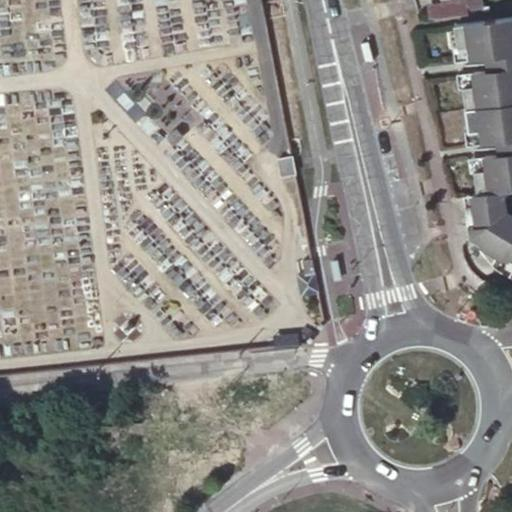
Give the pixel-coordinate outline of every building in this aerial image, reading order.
[(436,15),(436,18),(468,14),(466,0),(442,0),(443,2),(437,3),(437,7),(429,8),(430,16),(436,15)] [(468,0),(470,8),(482,7),(481,0),(468,0)] [(511,13),(457,21),(460,44),(467,43),(469,55),(483,53),(511,49),(511,13)] [(467,43),(460,44),(451,45),(453,57),(469,55),(467,43)] [(511,49),(483,53),(484,65),(511,61),(511,49)] [(467,104),(511,97),(511,61),(484,65),(470,67),(472,79),(464,80),(467,104)] [(472,79),(470,67),(454,68),(456,81),(464,80),(472,79)] [(511,97),(467,104),(470,126),(478,125),(479,137),(494,135),(503,134),(511,132),(511,97)] [(478,125),(470,126),(461,127),(463,139),(479,137),(478,125)] [(511,132),(503,134),(494,135),(495,146),(495,147),(511,143),(511,132)] [(475,165),(476,173),(478,185),(505,182),(511,180),(511,143),(495,147),(494,147),(481,148),(482,161),(475,161),(475,165)] [(481,148),(464,150),(466,162),(466,163),(475,161),(482,161),(481,148)] [(297,174),(294,157),(278,160),(281,177),(297,174)] [(479,222),(471,229),(482,235),(508,199),(505,182),(478,185),(473,186),(476,197),(466,198),(469,215),(477,213),(479,222)] [(473,186),(467,187),(464,187),(465,190),(466,198),(476,197),(473,186)] [(511,201),(508,199),(482,235),(506,249),(509,244),(511,245),(511,201)] [(477,213),(469,215),(471,229),(479,222),(477,213)] [(318,289),(312,257),(303,258),(306,272),(298,273),(301,292),(318,289)] [(273,339),(274,347),(309,344),(309,336),(273,339)] [(193,455),(245,449),(243,438),(263,428),(261,424),(279,414),(261,378),(245,388),(240,380),(213,383),(239,434),(192,438),(193,455)] [(169,388),(172,420),(173,433),(202,430),(198,385),(169,388)] [(60,465),(58,446),(6,452),(8,471),(60,465)] [(90,464),(89,446),(63,449),(65,467),(90,464)]
